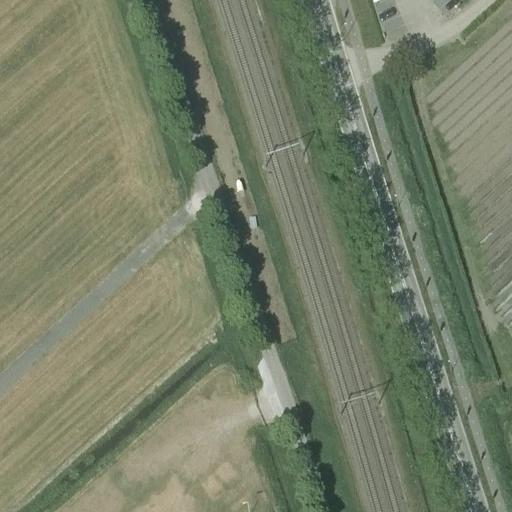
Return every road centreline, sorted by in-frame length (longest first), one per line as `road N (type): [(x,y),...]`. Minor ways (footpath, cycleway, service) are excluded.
road 1 (unclassified): [(323,511),(147,0)]
road 2 (tertiary): [(471,511),(317,0)]
